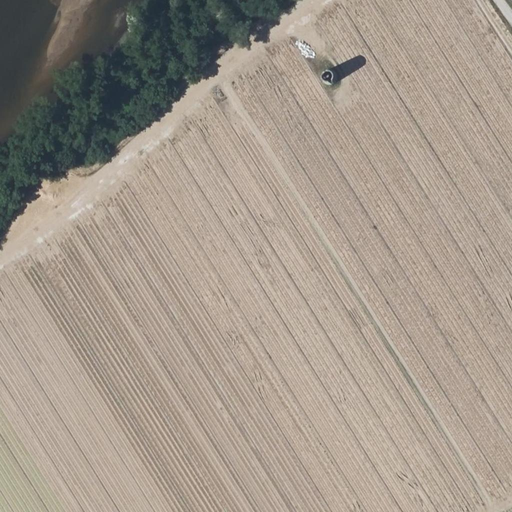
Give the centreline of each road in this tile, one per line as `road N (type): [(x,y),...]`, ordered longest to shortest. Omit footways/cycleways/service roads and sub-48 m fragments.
road 1 (track): [(503,511),(219,74)]
road 2 (track): [(312,0),(0,246)]
